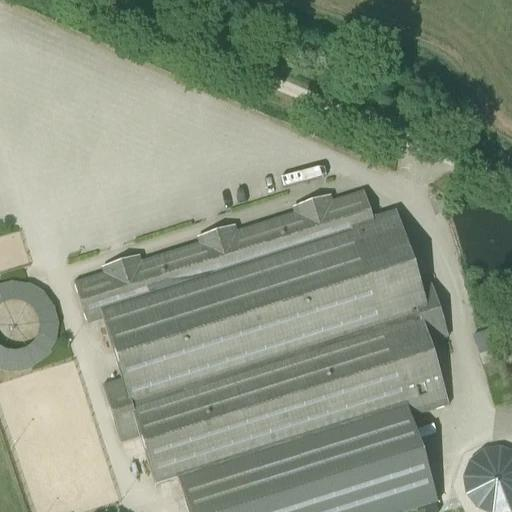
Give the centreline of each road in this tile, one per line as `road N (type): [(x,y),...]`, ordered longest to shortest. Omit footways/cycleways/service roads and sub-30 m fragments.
road 1 (unknown): [(0,58),(346,164),(404,193),(423,145)]
road 2 (track): [(91,0),(511,183)]
